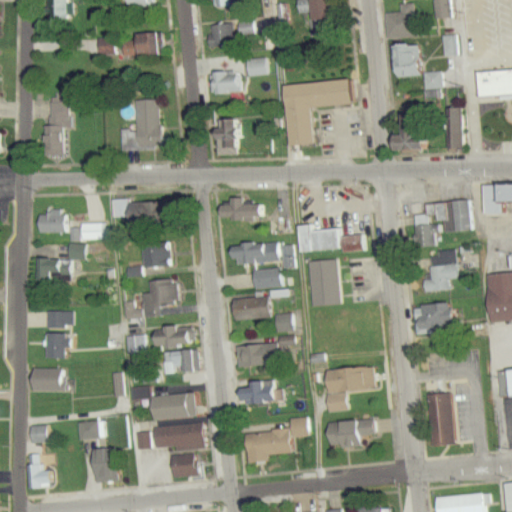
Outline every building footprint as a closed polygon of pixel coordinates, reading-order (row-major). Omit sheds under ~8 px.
[(237,0),(219,0),(221,9),(238,7),(237,0)] [(335,34),(334,22),(345,21),(342,0),(311,0),(301,1),(303,25),(314,24),(316,36),(335,34)] [(455,18),(450,0),(439,0),(432,2),(437,22),(455,18)] [(406,13),(389,15),(392,40),(426,36),(422,3),(405,5),(406,13)] [(245,25),(246,31),(248,30),(249,35),(255,34),(255,32),(260,31),(258,23),(245,25)] [(234,47),(234,25),(214,25),(214,47),(234,47)] [(166,57),(166,35),(130,35),(130,57),(166,57)] [(103,57),(122,57),(122,38),(103,38),(103,57)] [(450,90),(449,72),(432,72),(432,66),(422,66),(421,45),(397,46),(398,63),(407,62),(407,78),(430,77),(431,90),(450,90)] [(511,49),(501,50),(501,46),(483,46),(483,59),(511,59),(511,49)] [(272,78),(272,60),(252,61),(252,71),(220,72),(221,94),(254,92),(254,79),(272,78)] [(298,146),(325,144),(322,108),(365,105),(364,81),(294,86),(298,146)] [(55,147),(75,147),(75,93),(54,93),(55,147)] [(167,150),(166,100),(140,100),(141,129),(125,129),(125,151),(167,150)] [(442,151),(440,119),(428,119),(428,114),(409,114),(410,137),(406,137),(406,152),(442,151)] [(466,129),(452,130),(453,151),(467,150),(466,129)] [(247,155),(247,132),(223,132),(223,155),(247,155)] [(509,215),(508,203),(511,202),(511,185),(486,186),(487,215),(509,215)] [(267,211),(243,194),(229,214),(247,226),(254,217),(260,221),(267,211)] [(135,201),(116,201),(116,218),(135,218),(135,201)] [(479,230),(478,202),(431,203),(431,215),(420,215),(421,232),(479,230)] [(140,203),(140,226),(168,226),(168,203),(140,203)] [(50,215),(50,234),(75,234),(75,220),(60,220),(60,215),(50,215)] [(110,224),(85,224),(85,241),(110,241),(110,224)] [(371,235),(349,237),(348,230),(321,231),(320,225),(301,226),(303,253),(352,250),(352,253),(372,251),(371,235)] [(179,267),(177,242),(147,245),(149,269),(179,267)] [(244,248),(246,267),(263,265),(262,259),(287,256),(285,243),(244,248)] [(75,246),(75,261),(92,261),(92,246),(75,246)] [(462,281),(461,251),(430,252),(432,292),(452,291),(452,281),(462,281)] [(346,300),(342,260),(314,263),(318,303),(346,300)] [(79,277),(77,264),(57,268),(60,281),(79,277)] [(287,270),(256,272),(257,290),(289,288),(287,270)] [(511,321),(511,274),(492,277),(497,323),(511,321)] [(185,281),(154,283),(155,294),(151,294),(153,315),(165,314),(164,306),(186,304),(185,281)] [(244,322),(280,319),(278,297),(242,300),(244,322)] [(423,333),(466,332),(465,304),(422,306),(423,333)] [(351,317),(352,339),(375,338),(375,328),(387,328),(387,316),(373,316),(373,308),(357,308),(358,317),(351,317)] [(78,328),(78,313),(53,313),(53,328),(78,328)] [(187,334),(186,327),(162,328),(163,346),(201,344),(201,333),(187,334)] [(53,359),(77,359),(77,334),(53,334),(53,359)] [(246,368),(291,365),(289,345),(301,344),(300,335),(284,336),(284,344),(244,347),(246,368)] [(172,374),(202,374),(201,352),(171,353),(172,374)] [(367,391),(365,368),(335,370),(337,412),(355,411),(354,392),(367,391)] [(74,370),(43,370),(43,392),(74,393),(74,370)] [(145,384),(162,384),(162,370),(145,370),(145,384)] [(511,397),(511,371),(503,373),(505,398),(511,397)] [(125,397),(122,375),(117,375),(119,397),(125,397)] [(283,378),(249,387),(256,412),(289,403),(283,378)] [(138,390),(138,398),(157,398),(157,390),(138,390)] [(434,394),(436,447),(462,446),(460,393),(434,394)] [(202,395),(162,396),(163,420),(203,419),(202,395)] [(258,463),(277,462),(276,454),(302,453),(302,437),(316,437),(315,419),(297,419),(298,431),(257,432),(258,463)] [(333,424),(336,449),(373,445),(371,420),(333,424)] [(108,439),(108,424),(85,424),(85,439),(108,439)] [(211,425),(168,426),(169,451),(212,450),(211,425)] [(54,444),(54,427),(36,427),(36,444),(54,444)] [(127,482),(127,449),(105,449),(105,482),(127,482)] [(181,479),(206,476),(204,454),(179,457),(181,479)] [(34,490),(63,487),(61,471),(55,471),(53,455),(31,456),(34,490)] [(443,497),(443,511),(493,511),(493,496),(443,497)]
